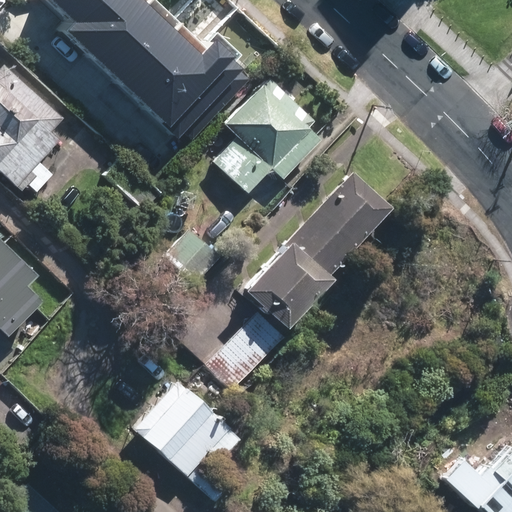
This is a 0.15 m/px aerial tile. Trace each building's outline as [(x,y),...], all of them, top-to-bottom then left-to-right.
[(32,0),(54,20),(46,28),(165,138),(175,127),(188,139),(243,79),(225,62),(232,55),(208,32),(199,41),(195,38),(188,45),(138,0),(32,0)] [(0,183),(6,189),(9,186),(14,191),(20,184),(29,193),(46,175),(32,162),(53,139),(43,131),(54,118),(0,68),(0,183)] [(260,76),(216,124),(229,137),(206,162),(239,192),(262,167),(274,178),(311,138),(300,128),(308,120),(260,76)] [(135,208),(153,188),(118,156),(99,176),(135,208)] [(344,172),(233,291),(250,306),(198,363),(227,389),(279,331),(274,327),(384,208),(344,172)] [(157,255),(188,283),(214,256),(183,227),(157,255)] [(0,331),(1,330),(29,300),(13,284),(22,274),(0,252),(0,331)] [(170,378),(124,429),(207,502),(226,481),(208,465),(235,436),(170,378)] [(472,511),(511,511),(511,451),(505,445),(483,468),(479,463),(470,472),(454,457),(433,479),(463,507),(465,505),(472,511)] [(0,491),(0,509),(3,511),(56,511),(14,475),(0,491)]
